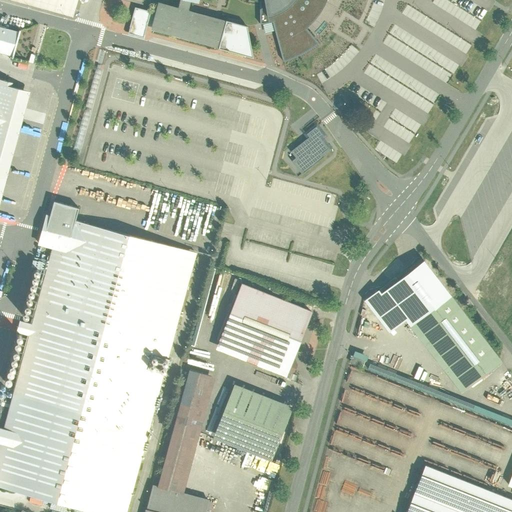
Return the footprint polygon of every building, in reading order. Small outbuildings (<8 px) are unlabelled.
[(11,0),(72,16),(76,0),(11,0)] [(179,0),(178,6),(159,2),(155,15),(152,26),(151,31),(253,56),(247,26),(189,9),(191,1),(199,3),(199,0),(179,0)] [(249,0),(256,22),(263,31),(269,31),(279,61),(314,42),(304,28),(316,12),(321,0),(249,0)] [(155,15),(150,13),(150,12),(135,8),(129,31),(144,35),(147,25),(152,26),(155,15)] [(0,26),(0,51),(13,55),(20,31),(0,26)] [(0,201),(30,91),(11,85),(12,82),(0,78),(0,201)] [(412,104),(421,108),(420,111),(428,114),(433,102),(416,95),(412,104)] [(327,132),(316,118),(300,130),(305,136),(286,150),(291,157),(287,159),(299,174),(325,155),(321,151),(328,146),(320,138),(327,132)] [(53,200),(50,214),(75,220),(79,207),(53,200)] [(49,216),(43,215),(36,242),(53,246),(32,324),(20,321),(17,331),(29,334),(3,428),(0,427),(0,486),(96,511),(125,511),(196,253),(75,220),(50,214),(49,216)] [(410,272),(402,279),(407,285),(411,283),(414,286),(418,283),(410,272)] [(390,311),(414,293),(407,285),(402,279),(379,297),(390,311)] [(311,312),(242,284),(216,350),(285,377),(311,312)] [(501,360),(449,292),(408,324),(461,391),(501,360)] [(346,361),(360,366),(363,355),(350,350),(346,361)] [(213,376),(188,369),(157,485),(182,491),(213,376)] [(287,409),(235,389),(218,434),(269,454),(287,409)] [(511,511),(511,498),(425,464),(405,511),(511,511)] [(182,491),(157,485),(153,483),(146,508),(162,511),(206,511),(210,499),(182,491)] [(374,486),(366,502),(369,504),(377,488),(374,486)]
